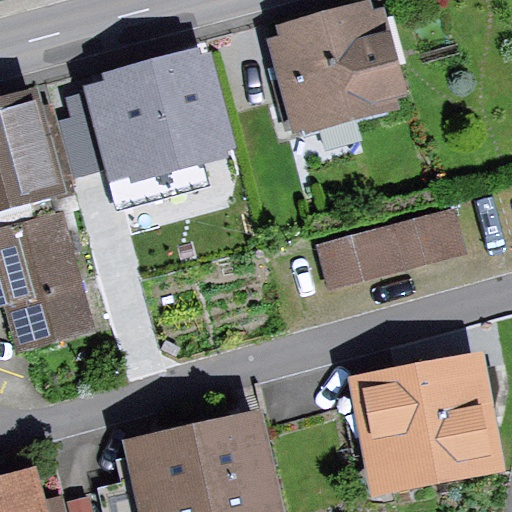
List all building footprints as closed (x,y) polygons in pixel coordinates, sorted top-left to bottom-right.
[(384,101),(383,95),(399,90),(380,20),(364,24),(362,18),(274,42),(284,80),(273,83),(286,130),(384,101)] [(211,149),(209,143),(226,138),(207,68),(190,72),(189,66),(96,92),(101,110),(62,121),(78,177),(138,163),(139,168),(211,149)] [(0,296),(10,294),(23,344),(84,327),(50,200),(74,193),(51,109),(33,114),(32,109),(0,117),(0,296)] [(449,219),(324,252),(332,282),(457,249),(449,219)] [(387,473),(481,455),(474,416),(488,413),(494,389),(491,371),(342,400),(354,459),(383,453),(387,473)] [(262,511),(245,435),(118,464),(122,485),(99,490),(104,511),(262,511)] [(0,511),(61,511),(58,501),(35,507),(28,484),(0,491),(0,511)]
